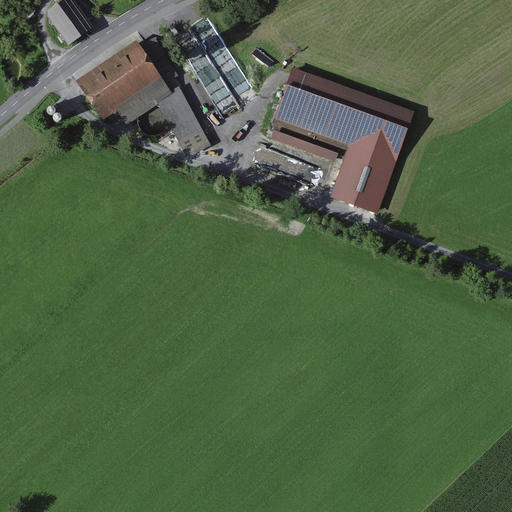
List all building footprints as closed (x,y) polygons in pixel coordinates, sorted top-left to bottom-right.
[(74,38),(100,20),(86,0),(61,0),(52,6),(74,38)] [(265,67),(272,71),(282,51),(275,48),(265,67)] [(98,122),(123,105),(132,118),(168,94),(137,49),(76,91),(98,122)] [(336,191),(385,209),(422,110),(300,64),(282,113),(355,140),(336,191)] [(269,160),(273,146),(263,143),(259,157),(269,160)]
